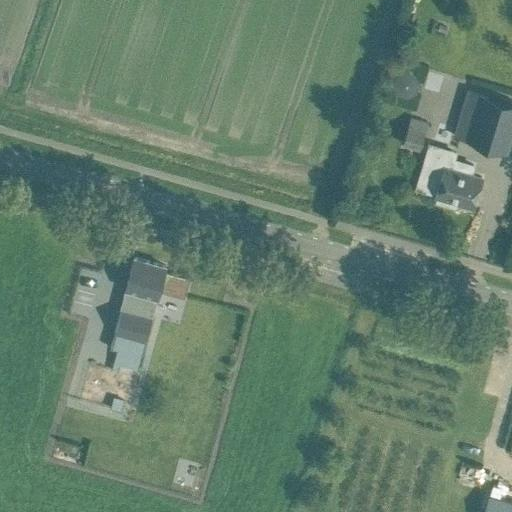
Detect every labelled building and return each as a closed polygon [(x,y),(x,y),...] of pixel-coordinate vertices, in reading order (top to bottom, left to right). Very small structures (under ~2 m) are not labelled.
[(511,101),(468,88),(455,134),(507,150),(511,133),(511,101)] [(420,147),(428,121),(411,116),(403,142),(420,147)] [(473,204),(482,176),(469,172),(471,163),(449,156),(451,149),(430,143),(417,186),(437,192),(437,193),(439,194),(438,198),(456,204),(457,199),(473,204)] [(142,353),(166,264),(134,255),(119,311),(120,311),(111,345),(118,347),(111,368),(117,370),(119,363),(138,368),(142,353)] [(125,399),(113,396),(110,407),(121,411),(125,399)] [(474,475),(501,480),(505,459),(478,454),(474,475)] [(511,511),(511,499),(490,494),(485,511),(511,511)]
